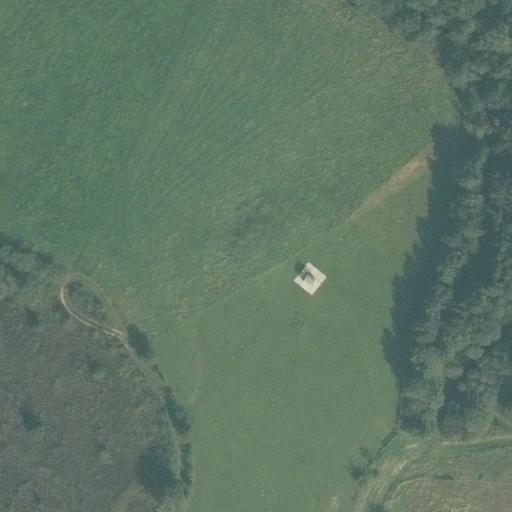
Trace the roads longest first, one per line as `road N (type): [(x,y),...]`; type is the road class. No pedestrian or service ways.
road 1 (track): [(405,0),(448,30),(482,83),(491,182),(478,250),(436,333),(447,388),(436,427),(409,456),(381,511)]
road 2 (track): [(174,511),(181,494),(175,420),(95,290),(65,269)]
